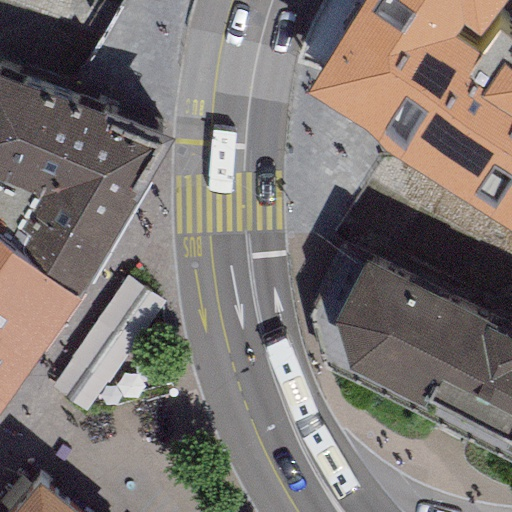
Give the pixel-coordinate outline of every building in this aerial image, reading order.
[(511,0),(337,0),(304,49),(511,189),(511,0)] [(0,212),(81,259),(147,144),(163,116),(0,55),(0,212)] [(0,374),(81,259),(0,212),(0,374)] [(511,324),(350,243),(316,305),(328,355),(511,442),(511,324)] [(0,511),(110,511),(38,453),(0,500),(0,511)]
